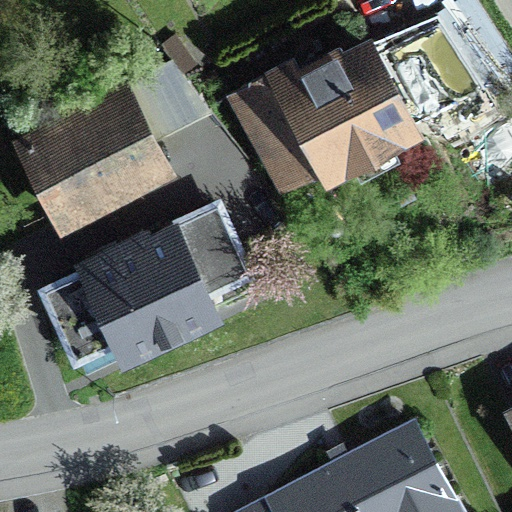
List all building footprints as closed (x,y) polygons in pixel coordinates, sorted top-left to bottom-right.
[(388,46),(429,22),(416,0),(409,0),(373,21),(388,46)] [(336,60),(333,53),(291,75),(284,63),(236,91),(281,174),(319,154),(327,168),(407,126),(364,46),(336,60)] [(145,137),(203,108),(171,65),(21,142),(61,221),(162,170),(145,137)] [(250,288),(234,254),(213,209),(174,228),(173,226),(83,269),(84,271),(45,289),(74,351),(113,332),(123,354),(213,311),(210,307),(250,288)] [(455,511),(409,424),(242,511),(455,511)]
